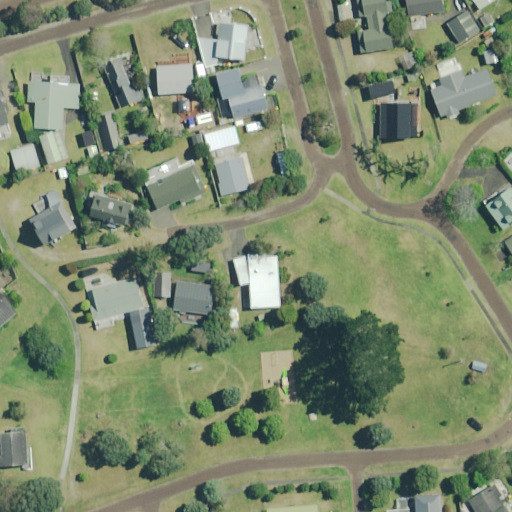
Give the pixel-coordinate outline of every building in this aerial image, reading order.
[(394,49),(386,0),(358,0),(362,18),(370,17),(372,31),(360,33),(364,54),(394,49)] [(408,0),(411,18),(412,23),(423,21),(422,16),(445,13),(443,0),(408,0)] [(474,0),(481,11),(496,0),(474,0)] [(481,32),(470,13),(450,24),(461,43),(481,32)] [(260,31),(250,30),(250,27),(220,24),(218,41),(202,39),(199,66),(218,68),(219,58),(246,61),(248,45),(258,46),(260,31)] [(503,61),(499,49),(486,53),(490,65),(503,61)] [(133,87),(123,58),(106,64),(122,109),(142,102),(136,86),(133,87)] [(193,67),(160,69),(161,95),(194,94),(193,67)] [(231,125),(230,120),(236,119),(245,117),(269,111),(264,86),(245,90),(241,69),(217,74),(223,99),(219,100),(223,118),(219,119),(220,127),(231,125)] [(433,91),(443,117),(447,116),(448,119),(451,118),(461,114),(459,111),(498,96),(489,70),(466,79),(464,72),(442,80),(444,87),(433,91)] [(52,84),(36,84),(25,83),(24,100),(36,100),(35,129),(64,130),(65,108),(80,109),(81,86),(70,85),(70,77),(52,76),(52,84)] [(383,139),(412,140),(413,137),(419,138),(421,92),(385,90),(385,105),(378,105),(378,127),(380,127),(380,139),(383,139)] [(0,128),(11,126),(4,100),(0,101),(0,128)] [(105,151),(121,147),(149,141),(146,131),(119,137),(114,118),(98,122),(105,151)] [(263,130),(261,121),(247,124),(249,133),(263,130)] [(241,145),(237,126),(205,134),(210,153),(241,145)] [(66,148),(61,131),(40,137),(49,165),(69,159),(66,148)] [(101,154),(96,142),(88,146),(93,157),(101,154)] [(41,167),(35,146),(12,152),(18,173),(41,167)] [(238,154),(238,158),(217,162),(224,196),(252,190),(246,163),(250,162),(247,152),(238,154)] [(291,177),(285,153),(278,154),(283,179),(291,177)] [(209,194),(194,160),(183,165),(180,160),(145,176),(160,211),(184,200),(185,204),(209,194)] [(70,177),(68,166),(57,168),(59,179),(70,177)] [(511,226),(511,188),(509,184),(484,203),(505,231),(511,226)] [(115,235),(119,225),(127,228),(133,206),(126,204),(129,195),(112,190),(109,199),(99,196),(92,217),(100,220),(97,230),(115,235)] [(78,228),(57,194),(35,207),(39,214),(31,218),(47,246),(78,228)] [(278,254),(250,256),(234,261),(242,286),(252,285),(253,311),(281,310),(278,254)] [(173,274),(156,274),(155,297),(172,298),(173,274)] [(117,328),(115,317),(133,313),(140,350),(159,346),(152,309),(145,310),(140,281),(91,291),(97,320),(99,331),(117,328)] [(214,287),(179,284),(176,312),(212,315),(214,287)] [(0,286),(0,329),(20,313),(0,290),(0,289),(1,288),(0,286)] [(240,325),(238,307),(229,308),(230,326),(240,325)] [(4,466),(23,466),(23,471),(35,471),(34,449),(29,449),(29,433),(3,434),(4,466)] [(509,511),(497,487),(473,500),(479,511),(509,511)] [(443,511),(443,496),(417,497),(418,511),(443,511)]
